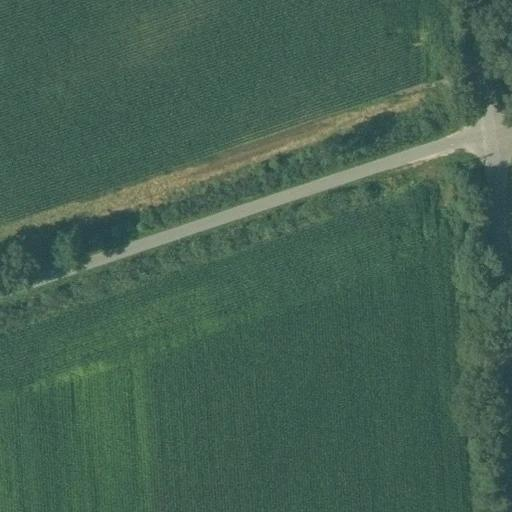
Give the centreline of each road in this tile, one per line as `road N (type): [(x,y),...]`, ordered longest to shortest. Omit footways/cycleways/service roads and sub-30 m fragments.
road 1 (unclassified): [(0,293),(488,135)]
road 2 (unclassified): [(488,135),(511,443)]
road 3 (unclassified): [(475,0),(488,135)]
